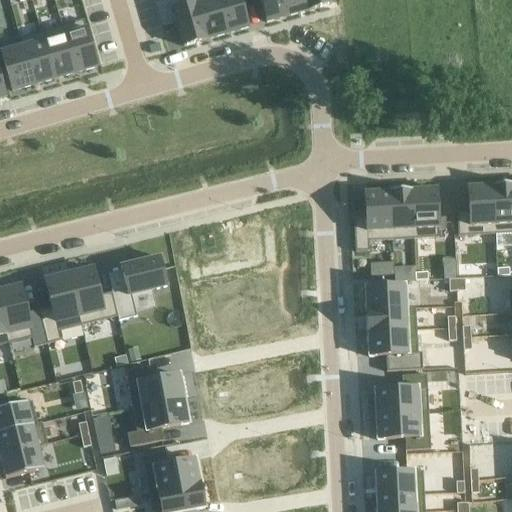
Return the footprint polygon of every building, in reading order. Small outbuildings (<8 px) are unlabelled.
[(172,0),(155,5),(161,28),(176,24),(183,48),(206,41),(193,0),(172,0)] [(193,0),(206,41),(226,35),(216,0),(193,0)] [(238,0),(216,0),(226,35),(247,29),(238,0)] [(281,0),(259,0),(266,24),(287,18),(281,0)] [(281,0),(287,18),(308,12),(304,0),(281,0)] [(304,0),(308,12),(330,6),(328,0),(304,0)] [(83,21),(61,28),(75,75),(96,69),(83,21)] [(61,28),(40,34),(53,81),(75,75),(61,28)] [(40,34),(19,40),(21,49),(32,87),(53,81),(40,34)] [(21,49),(1,55),(11,93),(32,87),(21,49)] [(511,186),(492,188),(494,237),(511,235),(511,186)] [(468,213),(456,214),(458,239),(494,237),(492,188),(467,189),(468,213)] [(436,191),(411,192),(414,241),(438,240),(436,191)] [(411,192),(388,193),(391,242),(414,241),(411,192)] [(365,219),(353,219),(355,254),(369,253),(368,243),(391,242),(388,193),(364,195),(365,219)] [(125,291),(112,294),(119,323),(136,318),(131,297),(166,288),(159,259),(120,269),(125,291)] [(508,266),(496,267),(496,275),(508,274),(508,266)] [(93,270),(68,276),(81,328),(117,319),(118,323),(119,323),(112,294),(99,297),(93,270)] [(426,270),(414,271),(415,279),(427,278),(426,270)] [(414,271),(402,271),(403,279),(415,279),(414,271)] [(51,309),(39,312),(47,346),(60,342),(58,333),(81,328),(68,276),(44,282),(48,298),(51,309)] [(465,281),(456,282),(456,294),(465,293),(465,281)] [(456,282),(447,282),(448,294),(456,294),(456,282)] [(404,287),(365,290),(366,313),(405,310),(404,287)] [(20,288),(0,293),(0,311),(8,345),(31,340),(33,349),(47,346),(39,312),(27,315),(20,288)] [(405,310),(366,313),(367,336),(416,333),(415,310),(405,310)] [(0,347),(8,345),(0,311),(0,347)] [(455,317),(447,318),(447,330),(455,329),(455,317)] [(462,327),(462,339),(463,339),(470,338),(470,326),(462,327)] [(455,329),(447,330),(448,342),(456,341),(455,329)] [(416,333),(367,336),(368,359),(417,356),(416,333)] [(463,339),(462,339),(463,351),(471,350),(470,338),(463,339)] [(149,370),(125,374),(132,411),(183,401),(179,377),(152,382),(149,370)] [(375,403),(371,404),(371,417),(428,414),(428,413),(418,414),(417,391),(427,391),(426,377),(401,378),(402,391),(374,392),(375,403)] [(80,383),(72,384),(74,396),(82,395),(80,383)] [(136,435),(127,437),(129,449),(163,443),(161,431),(188,426),(183,401),(132,411),(136,435)] [(31,403),(0,410),(0,434),(37,425),(31,403)] [(428,414),(371,417),(372,431),(376,431),(377,442),(404,440),(405,453),(430,451),(428,414)] [(37,425),(0,434),(0,458),(38,449),(47,447),(41,424),(37,425)] [(86,424),(78,426),(80,438),(88,436),(86,424)] [(88,436),(80,438),(83,450),(91,448),(88,436)] [(38,449),(0,458),(0,461),(5,481),(43,471),(38,449)] [(165,454),(141,459),(148,495),(199,486),(195,461),(168,466),(165,454)] [(470,470),(469,470),(470,482),(478,481),(477,469),(470,470)] [(422,473),(375,476),(376,498),(423,495),(422,473)] [(470,482),(471,494),(479,493),(478,481),(470,482)] [(464,482),(455,482),(456,496),(464,495),(465,495),(464,482)] [(199,486),(148,495),(150,511),(194,511),(204,510),(199,486)] [(424,511),(423,495),(376,498),(376,511),(424,511)] [(465,504),(455,504),(455,511),(469,511),(469,503),(465,504)]
